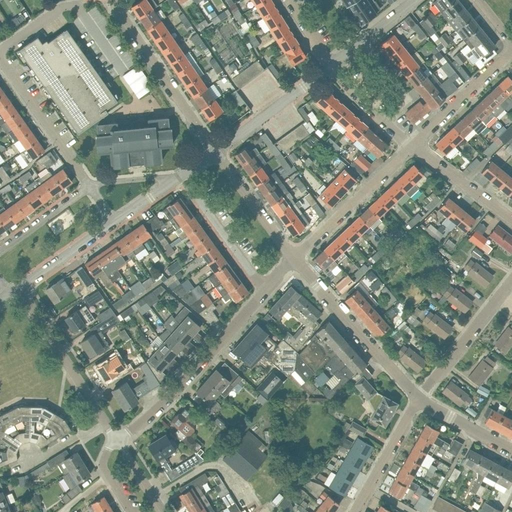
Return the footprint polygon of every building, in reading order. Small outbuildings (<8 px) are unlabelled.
[(152,9),(150,6),(146,0),(141,0),(132,6),(139,18),(152,9)] [(277,9),(271,0),(265,0),(256,6),(263,18),(277,9)] [(347,6),(353,15),(374,1),(373,0),(356,0),(346,7),(347,7),(347,6)] [(455,0),(438,0),(445,8),(455,0)] [(464,9),(457,0),(455,0),(445,8),(453,18),(464,9)] [(374,1),(353,15),(359,24),(376,13),(370,4),(374,2),(374,1)] [(249,6),(239,11),(235,5),(230,8),(236,18),(241,15),(251,9),(249,6)] [(155,13),(152,9),(139,18),(147,29),(160,20),(160,21),(166,17),(160,9),(155,13)] [(228,9),(217,15),(221,21),(232,14),(228,9)] [(284,21),(277,9),(263,18),(271,29),(284,21)] [(453,18),(447,22),(455,31),(460,27),(472,18),(464,9),(453,18)] [(182,22),(187,19),(183,13),(179,16),(182,22)] [(424,19),(420,13),(415,17),(422,26),(434,16),(431,13),(424,19)] [(217,15),(217,16),(211,20),(214,25),(221,21),(217,15)] [(241,15),(236,18),(240,25),(245,22),(241,15)] [(438,21),(434,16),(422,26),(426,31),(430,37),(434,33),(436,32),(431,26),(438,21)] [(15,28),(20,24),(16,18),(10,22),(15,28)] [(479,27),(472,18),(460,27),(468,36),(476,30),(479,27)] [(187,19),(182,22),(187,28),(192,25),(187,19)] [(201,29),(208,25),(205,19),(198,23),(201,29)] [(160,21),(160,20),(147,29),(155,40),(168,32),(160,21)] [(291,33),(284,21),(271,29),(278,41),(291,33)] [(421,29),(416,24),(412,28),(416,33),(421,29)] [(476,30),(468,36),(463,40),(471,49),(487,37),(479,27),(476,30)] [(172,145),(170,128),(168,128),(167,118),(148,119),(149,126),(117,129),(116,123),(108,123),(103,116),(107,113),(105,110),(117,101),(65,29),(47,43),(45,41),(41,44),(36,37),(18,50),(77,135),(93,124),(98,131),(98,135),(96,135),(98,152),(110,151),(112,167),(129,165),(129,164),(144,162),(144,163),(161,162),(159,146),(172,145)] [(421,29),(416,33),(421,39),(426,35),(421,29)] [(176,43),(168,32),(155,40),(163,52),(176,43)] [(251,41),(256,38),(252,32),(247,35),(251,41)] [(434,33),(430,37),(435,42),(439,39),(441,42),(449,36),(445,32),(438,38),(434,33)] [(197,33),(190,38),(196,46),(198,45),(198,44),(203,41),(197,33)] [(299,44),(291,33),(278,41),(285,53),(299,44)] [(401,45),(399,42),(393,34),(381,44),(389,55),(401,45)] [(444,46),(453,39),(450,35),(449,36),(441,42),(444,46)] [(471,49),(465,54),(468,58),(472,55),(477,60),(479,58),(484,64),(496,53),(492,48),(494,46),(487,37),(471,49)] [(256,38),(251,41),(255,47),(260,44),(256,38)] [(198,44),(198,45),(202,51),(207,48),(203,41),(198,44)] [(183,54),(176,43),(163,52),(171,63),(183,54)] [(285,53),(292,64),(306,56),(299,44),(285,53)] [(410,56),(401,45),(389,55),(398,66),(410,56)] [(434,55),(439,51),(434,45),(429,49),(434,55)] [(462,50),(453,57),(455,60),(452,62),(453,64),(456,61),(465,54),(462,50)] [(439,51),(434,55),(438,61),(443,56),(439,51)] [(191,66),(183,54),(171,63),(178,74),(191,66)] [(468,58),(465,54),(456,61),(459,65),(460,64),(468,58)] [(419,67),(410,56),(398,66),(407,76),(419,67)] [(213,67),(218,64),(214,58),(209,61),(213,67)] [(252,64),(257,70),(259,74),(264,70),(257,60),(257,61),(254,62),(252,64)] [(442,65),(441,66),(445,70),(450,66),(447,61),(442,65)] [(459,65),(456,61),(453,64),(466,81),(471,77),(460,64),(459,65)] [(237,68),(233,63),(229,67),(232,71),(237,68)] [(419,67),(407,76),(415,87),(427,77),(422,71),(427,67),(423,63),(419,67)] [(218,64),(213,67),(218,73),(223,70),(218,64)] [(252,64),(247,68),(254,77),(259,74),(257,70),(252,64)] [(276,79),(280,76),(271,64),(267,67),(276,79)] [(153,88),(138,65),(123,76),(139,98),(153,88)] [(199,77),(191,66),(178,74),(186,86),(199,77)] [(242,71),(246,77),(249,81),(254,77),(247,68),(242,71)] [(442,74),(438,69),(427,77),(415,87),(424,98),(440,84),(436,79),(442,74)] [(242,71),(237,75),(244,85),(249,81),(246,77),(242,71)] [(431,107),(433,109),(464,83),(458,75),(455,72),(451,76),(440,84),(424,98),(427,102),(431,107)] [(237,75),(232,79),(240,88),(244,85),(237,75)] [(511,80),(508,76),(499,85),(511,98),(511,80)] [(207,88),(199,77),(186,86),(194,97),(207,88)] [(511,102),(511,98),(499,85),(490,93),(505,109),(511,102)] [(214,100),(207,88),(194,97),(202,108),(214,100)] [(245,102),(236,90),(232,94),(240,105),(245,102)] [(336,99),(326,90),(316,102),(326,111),(336,99)] [(0,110),(11,103),(4,93),(0,96),(0,110)] [(505,109),(490,93),(481,102),(494,116),(496,117),(505,109)] [(337,120),(347,109),(336,99),(326,111),(337,120)] [(202,108),(210,120),(222,111),(214,100),(202,108)] [(413,123),(416,120),(427,111),(431,107),(427,102),(423,106),(419,102),(406,113),(413,123)] [(481,102),(471,110),(481,120),(480,120),(485,125),(494,116),(481,102)] [(17,112),(11,103),(0,110),(0,112),(6,120),(17,112)] [(309,118),(306,113),(301,107),(297,110),(305,121),(307,120),(309,118)] [(347,129),(357,118),(347,109),(337,120),(347,129)] [(481,120),(471,110),(462,119),(472,129),(477,134),(482,130),(477,124),(480,120),(481,120)] [(17,112),(6,120),(3,123),(9,132),(24,122),(17,112)] [(357,138),(367,127),(357,118),(347,129),(357,138)] [(472,129),(462,119),(453,127),(463,137),(472,129)] [(307,120),(305,121),(302,124),(309,133),(314,129),(307,120)] [(19,139),(31,131),(24,122),(9,132),(9,133),(13,130),(19,139)] [(309,133),(302,124),(297,127),(304,137),(309,133)] [(292,131),(292,132),(299,141),(304,137),(297,127),(292,131)] [(367,147),(378,136),(367,127),(357,138),(367,147)] [(463,137),(453,127),(444,136),(454,146),(463,137)] [(501,134),(505,138),(501,142),(504,145),(511,137),(511,135),(507,129),(501,134)] [(31,131),(19,139),(23,145),(19,147),(22,151),(26,148),(37,140),(31,131)] [(287,134),(287,135),(294,144),(299,141),(292,132),(292,131),(287,134)] [(265,142),(270,139),(265,133),(261,136),(265,142)] [(282,138),(282,139),(289,148),(294,144),(287,135),(287,134),(282,138)] [(378,157),(388,145),(378,136),(367,147),(364,151),(368,154),(371,151),(378,157)] [(444,136),(435,144),(445,154),(454,146),(444,136)] [(331,147),(335,142),(329,137),(325,142),(331,147)] [(282,138),(277,142),(284,151),(289,148),(282,139),(282,138)] [(271,141),(270,139),(265,142),(267,144),(276,156),(280,153),(271,141)] [(22,151),(19,153),(28,165),(33,158),(36,156),(45,150),(37,140),(26,148),(22,151)] [(489,146),(493,150),(498,145),(494,141),(489,146)] [(335,142),(331,147),(341,157),(345,152),(335,142)] [(493,150),(489,146),(483,151),(487,156),(493,150)] [(255,147),(249,152),(246,147),(235,155),(242,165),(259,153),(255,147)] [(50,151),(47,154),(50,158),(43,163),(43,164),(44,163),(47,168),(57,161),(50,151)] [(475,151),(470,156),(468,153),(464,155),(471,163),(474,167),(483,159),(475,151)] [(288,156),(293,162),(298,159),(293,152),(288,156)] [(260,167),(266,163),(259,153),(242,165),(249,175),(260,167)] [(283,166),(287,163),(280,153),(276,156),(283,166)] [(47,154),(42,157),(38,160),(41,165),(43,164),(43,163),(50,158),(47,154)] [(363,158),(360,155),(355,161),(359,165),(356,169),(361,174),(370,165),(363,158)] [(307,168),(312,162),(308,157),(302,163),(307,168)] [(359,165),(355,161),(354,160),(351,164),(356,169),(359,165)] [(491,161),(481,173),(487,178),(488,177),(491,180),(500,168),(491,161)] [(287,163),(283,166),(287,172),(292,169),(287,163)] [(474,167),(471,163),(466,168),(469,172),(474,167)] [(356,180),(351,175),(354,172),(347,165),(335,178),(347,189),(356,180)] [(423,175),(414,165),(405,173),(414,183),(423,175)] [(0,175),(5,182),(10,178),(2,166),(0,167),(0,175)] [(267,177),(260,167),(249,175),(257,185),(267,177)] [(499,188),(509,176),(500,168),(491,180),(494,182),(493,183),(499,188)] [(62,169),(53,176),(52,176),(61,189),(71,182),(62,169)] [(27,179),(32,176),(28,171),(24,175),(27,179)] [(49,171),(40,178),(43,183),(52,196),(61,189),(52,176),(53,176),(49,171)] [(282,182),(274,172),(267,177),(257,185),(264,195),(275,187),(282,182)] [(511,172),(509,176),(499,188),(505,193),(506,192),(509,195),(511,190),(511,172)] [(414,183),(405,173),(396,182),(405,192),(405,191),(410,197),(419,188),(414,183)] [(39,177),(35,181),(30,184),(42,203),(52,196),(43,183),(40,178),(39,177)] [(297,186),(302,183),(297,177),(292,180),(297,186)] [(347,189),(335,178),(327,187),(336,195),(339,198),(347,189)] [(264,195),(271,205),(282,197),(289,192),(282,182),(275,187),(264,195)] [(396,200),(401,205),(410,197),(405,191),(405,192),(396,182),(387,190),(396,200)] [(302,183),(297,186),(301,192),(306,189),(302,183)] [(42,203),(30,184),(25,187),(29,193),(24,197),(33,209),(42,203)] [(339,198),(336,195),(327,187),(316,198),(323,206),(326,202),(330,207),(339,198)] [(396,200),(387,190),(378,199),(387,209),(396,200)] [(282,197),(271,205),(279,215),(290,207),(295,203),(292,199),(293,198),(289,192),(282,197)] [(309,193),(304,196),(308,202),(313,198),(309,193)] [(435,205),(440,200),(433,193),(428,197),(435,205)] [(33,209),(24,197),(15,204),(24,216),(33,209)] [(428,198),(430,201),(425,206),(429,211),(435,205),(428,197),(428,198)] [(448,197),(446,200),(437,210),(447,217),(457,205),(448,197)] [(187,207),(180,198),(162,210),(169,220),(187,207)] [(378,199),(368,208),(377,218),(378,217),(387,209),(378,199)] [(295,203),(290,207),(279,215),(286,225),(297,217),(302,213),(295,203)] [(316,203),(312,206),(316,212),(320,208),(318,206),(316,203)] [(24,216),(15,204),(5,210),(14,223),(24,216)] [(456,225),(466,212),(457,205),(447,217),(456,225)] [(0,209),(0,222),(5,230),(14,223),(5,210),(3,207),(0,209)] [(176,229),(193,217),(187,207),(169,220),(176,229)] [(377,218),(368,208),(359,216),(373,230),(382,221),(378,217),(377,218)] [(465,233),(476,220),(466,212),(456,225),(465,233)] [(297,217),(286,225),(293,235),(304,227),(300,222),(305,218),(302,213),(297,217)] [(413,218),(417,222),(422,217),(418,213),(413,218)] [(157,228),(162,224),(155,215),(151,219),(154,223),(157,228)] [(373,230),(359,216),(351,224),(360,234),(364,239),(373,230)] [(188,235),(200,226),(193,217),(176,229),(175,230),(181,240),(188,235)] [(417,222),(413,218),(407,223),(411,228),(417,222)] [(481,235),(487,228),(480,222),(474,230),(475,231),(469,238),(480,247),(488,254),(492,248),(484,242),(486,239),(481,235)] [(142,224),(132,231),(140,242),(141,242),(151,235),(148,232),(142,224)] [(360,234),(351,224),(342,233),(351,243),(360,234)] [(432,235),(437,229),(430,224),(425,229),(432,235)] [(194,245),(207,236),(200,226),(188,235),(194,245)] [(511,253),(511,251),(511,236),(497,226),(490,236),(511,253)] [(432,235),(439,241),(444,235),(437,229),(432,235)] [(405,233),(404,234),(400,230),(394,235),(401,242),(408,236),(405,233)] [(140,242),(132,231),(123,237),(135,256),(145,249),(141,242),(140,242)] [(342,233),(333,241),(342,251),(351,243),(342,233)] [(401,242),(394,235),(389,240),(396,248),(401,242)] [(207,236),(194,245),(198,249),(194,252),(198,256),(214,245),(207,236)] [(135,256),(123,237),(113,244),(126,263),(135,256)] [(450,250),(455,245),(449,239),(444,245),(450,250)] [(323,250),(326,253),(333,260),(334,261),(337,265),(347,256),(342,251),(333,241),(323,250)] [(172,247),(168,242),(163,246),(166,250),(167,251),(172,247)] [(126,263),(113,244),(103,251),(116,269),(126,263)] [(208,263),(221,254),(214,245),(198,256),(196,257),(199,262),(204,259),(208,263)] [(432,246),(429,250),(436,256),(439,253),(432,246)] [(170,262),(177,257),(174,253),(175,251),(172,247),(167,251),(166,250),(163,253),(170,262)] [(377,252),(381,256),(386,251),(382,247),(377,252)] [(479,260),(483,253),(475,247),(470,254),(479,260)] [(158,256),(161,254),(157,248),(148,254),(155,263),(160,259),(158,256)] [(315,259),(317,262),(324,268),(322,270),(332,282),(337,278),(331,271),(337,265),(334,261),(333,260),(326,253),(323,250),(315,259)] [(116,269),(103,251),(94,257),(107,276),(116,269)] [(381,256),(377,252),(371,257),(375,262),(381,256)] [(227,264),(221,254),(208,263),(214,273),(222,267),(227,264)] [(95,279),(99,277),(106,288),(112,283),(107,276),(94,257),(85,264),(95,279)] [(474,264),(470,261),(466,266),(464,268),(468,272),(467,272),(477,280),(485,286),(493,276),(490,274),(485,270),(475,262),(474,264)] [(172,276),(174,274),(179,270),(174,263),(167,268),(172,276)] [(441,265),(441,266),(436,263),(432,269),(446,279),(451,272),(441,265)] [(227,264),(222,267),(214,273),(208,278),(215,287),(234,273),(227,264)] [(359,269),(363,274),(368,268),(364,264),(359,269)] [(88,287),(93,283),(81,266),(76,270),(88,287)] [(363,274),(359,269),(353,274),(358,279),(363,274)] [(154,283),(160,279),(163,274),(160,270),(150,277),(154,283)] [(222,296),(241,282),(234,273),(215,287),(218,292),(222,296)] [(167,286),(177,278),(174,274),(172,276),(163,282),(167,286)] [(354,281),(349,276),(337,288),(341,292),(354,281)] [(140,284),(144,290),(154,283),(150,277),(140,284)] [(63,278),(46,290),(54,302),(71,290),(63,278)] [(376,289),(381,284),(377,279),(372,284),(376,289)] [(236,301),(248,292),(241,282),(222,296),(225,301),(232,296),(236,301)] [(181,297),(187,292),(181,283),(172,289),(181,297)] [(144,290),(140,284),(133,289),(137,294),(144,290)] [(156,296),(165,289),(161,285),(152,291),(156,296)] [(287,309),(305,326),(295,338),(288,331),(281,338),(289,345),(296,352),(303,345),(302,344),(319,326),(314,322),(321,313),(291,286),(269,310),(278,319),(287,309)] [(356,306),(365,299),(354,286),(347,293),(349,296),(345,300),(353,309),(356,306)] [(386,296),(391,292),(386,286),(381,290),(386,296)] [(453,290),(449,286),(442,294),(464,312),(472,302),(464,296),(455,288),(453,290)] [(131,289),(121,296),(122,297),(126,302),(135,296),(131,289)] [(192,290),(187,293),(187,292),(181,297),(189,305),(198,299),(192,290)] [(84,300),(89,306),(102,298),(97,291),(84,300)] [(156,296),(152,291),(143,298),(147,302),(146,303),(149,306),(159,300),(156,296)] [(391,292),(386,296),(391,302),(396,298),(391,292)] [(373,308),(378,303),(370,294),(365,299),(356,306),(353,309),(361,318),(364,315),(373,308)] [(125,303),(121,298),(112,304),(116,309),(125,303)] [(147,302),(143,298),(138,301),(142,306),(146,303),(147,302)] [(207,307),(200,298),(198,299),(189,305),(198,313),(207,307)] [(75,312),(65,318),(75,332),(84,325),(85,327),(95,319),(85,305),(75,312)] [(129,315),(134,311),(131,306),(125,310),(129,315)] [(174,318),(176,321),(176,322),(192,336),(196,331),(200,327),(195,322),(198,318),(185,306),(174,318)] [(207,307),(198,313),(213,325),(218,320),(208,306),(207,307)] [(373,325),(381,317),(373,308),(364,315),(361,318),(369,328),(373,325)] [(416,318),(421,311),(417,308),(406,321),(415,327),(419,322),(416,318)] [(116,316),(119,321),(129,315),(125,310),(116,316)] [(422,320),(427,323),(426,324),(444,338),(452,328),(444,322),(434,314),(433,315),(429,312),(422,320)] [(120,322),(119,321),(116,316),(114,313),(90,329),(93,334),(81,342),(90,356),(98,351),(100,354),(111,347),(102,334),(120,322)] [(385,336),(392,330),(381,317),(373,325),(369,328),(378,337),(382,333),(385,336)] [(310,339),(299,354),(296,352),(294,369),(306,380),(324,364),(337,352),(347,343),(328,321),(321,328),(318,329),(317,331),(310,339)] [(164,326),(167,329),(170,334),(171,334),(184,345),(192,336),(176,322),(171,327),(168,324),(164,326)] [(280,369),(288,377),(294,369),(296,352),(289,345),(284,351),(266,334),(267,333),(257,324),(233,350),(240,357),(249,365),(265,348),(270,352),(266,358),(280,369)] [(403,336),(410,329),(405,324),(398,331),(403,336)] [(511,325),(510,328),(509,327),(495,344),(503,351),(505,352),(511,342),(511,325)] [(171,334),(170,334),(167,329),(158,336),(163,343),(176,354),(184,345),(171,334)] [(155,343),(152,346),(156,351),(168,362),(176,354),(163,343),(159,347),(155,343)] [(367,364),(347,343),(337,352),(324,364),(340,380),(324,395),(328,399),(350,379),(364,367),(367,364)] [(401,358),(418,371),(425,361),(417,355),(408,348),(407,349),(403,345),(399,351),(403,355),(401,358)] [(168,362),(156,351),(149,359),(161,371),(168,362)] [(106,380),(116,374),(112,368),(120,362),(116,355),(108,361),(98,367),(106,380)] [(487,357),(484,361),(482,360),(469,377),(478,385),(492,368),(496,363),(487,357)] [(136,368),(139,366),(136,360),(125,367),(129,373),(136,368)] [(145,362),(139,366),(136,368),(144,381),(135,386),(132,382),(129,381),(125,383),(113,390),(125,410),(128,407),(129,408),(131,407),(130,406),(137,401),(136,399),(159,384),(145,362)] [(242,378),(225,362),(217,371),(216,369),(206,381),(219,392),(218,392),(221,395),(224,398),(242,378)] [(364,367),(350,379),(354,384),(368,399),(376,391),(366,380),(372,375),(364,367)] [(267,378),(256,390),(260,393),(268,400),(269,399),(277,389),(284,381),(273,371),(267,378)] [(196,392),(200,395),(203,399),(198,404),(209,414),(215,408),(217,409),(219,408),(220,405),(219,403),(213,398),(218,392),(219,392),(206,381),(196,392)] [(443,392),(460,405),(462,402),(467,405),(471,399),(467,396),(468,395),(450,382),(443,392)] [(490,390),(480,385),(477,392),(486,397),(490,390)] [(370,401),(372,399),(379,403),(370,418),(384,426),(397,403),(383,395),(383,396),(376,392),(376,391),(368,399),(370,401)] [(260,393),(256,398),(264,404),(268,400),(260,393)] [(19,405),(17,406),(7,412),(14,425),(22,421),(26,421),(25,432),(19,434),(23,443),(30,442),(30,432),(30,406),(19,406),(19,405)] [(44,407),(42,406),(30,406),(30,432),(34,432),(34,421),(39,421),(46,425),(53,412),(44,407)] [(488,407),(484,415),(487,417),(484,423),(495,429),(503,415),(496,411),(492,409),(488,407)] [(181,413),(177,413),(170,421),(178,429),(174,433),(189,447),(191,448),(196,443),(194,439),(191,436),(194,431),(194,424),(197,420),(192,415),(185,409),(181,413)] [(511,414),(505,411),(503,415),(495,429),(506,434),(511,423),(511,414)] [(0,434),(11,442),(19,447),(23,443),(19,434),(13,438),(4,432),(7,428),(14,425),(7,412),(0,415),(0,434)] [(46,425),(53,430),(56,433),(46,439),(41,434),(36,443),(40,448),(71,429),(65,420),(65,419),(64,418),(63,418),(53,412),(46,425)] [(346,422),(342,428),(347,431),(348,428),(363,437),(367,429),(353,421),(350,424),(346,422)] [(426,424),(420,435),(424,437),(425,438),(432,442),(441,447),(446,450),(450,444),(436,436),(438,431),(426,424)] [(267,456),(257,448),(261,443),(248,431),(223,459),(246,479),(267,456)] [(0,439),(8,445),(11,442),(0,434),(0,439)] [(151,449),(161,465),(166,461),(168,460),(165,455),(174,449),(168,440),(165,435),(148,445),(151,449)] [(432,442),(425,438),(424,437),(420,435),(414,446),(417,448),(426,453),(432,442)] [(340,444),(348,449),(352,443),(345,437),(340,444)] [(373,446),(364,441),(357,438),(350,450),(364,458),(367,453),(368,454),(373,446)] [(456,456),(463,444),(454,439),(447,451),(456,456)] [(431,464),(434,458),(426,453),(417,448),(414,446),(407,458),(411,460),(419,465),(428,469),(431,464)] [(446,450),(441,447),(436,456),(441,459),(446,450)] [(470,449),(468,454),(465,458),(462,463),(473,469),(480,455),(470,449)] [(362,463),(364,458),(350,450),(343,462),(358,471),(363,463),(362,463)] [(0,466),(18,460),(17,453),(6,452),(7,459),(0,461),(0,466)] [(63,460),(70,471),(83,463),(77,452),(69,457),(63,460)] [(47,461),(47,462),(50,467),(50,468),(61,461),(57,455),(47,461)] [(477,471),(477,478),(475,482),(471,491),(475,493),(479,484),(480,484),(485,475),(484,475),(492,461),(480,455),(473,469),(477,471)] [(413,475),(419,465),(411,460),(407,458),(401,468),(405,470),(413,475)] [(503,467),(492,461),(484,475),(485,475),(496,481),(503,467)] [(50,467),(47,462),(38,468),(40,472),(50,467)] [(170,481),(192,467),(190,465),(184,462),(172,470),(166,473),(170,481)] [(354,478),(358,471),(343,462),(336,474),(347,480),(350,482),(353,478),(354,478)] [(90,474),(83,463),(70,471),(64,475),(67,479),(73,476),(77,482),(90,474)] [(428,469),(434,473),(437,467),(431,464),(428,469)] [(508,487),(511,478),(511,471),(503,467),(496,481),(508,487)] [(405,470),(401,468),(395,480),(399,482),(407,487),(415,491),(421,494),(432,501),(438,489),(434,488),(431,494),(418,486),(419,485),(410,480),(413,475),(405,470)] [(455,482),(461,471),(454,468),(448,479),(455,482)] [(434,473),(428,469),(425,475),(431,478),(434,473)] [(204,473),(188,483),(191,488),(179,495),(185,505),(203,494),(198,486),(209,479),(204,473)] [(350,482),(347,480),(336,474),(329,487),(344,495),(349,488),(348,487),(350,482)] [(17,478),(20,486),(27,484),(24,476),(17,478)] [(399,482),(395,480),(388,491),(392,493),(397,496),(400,498),(407,487),(399,482)] [(0,482),(0,508),(9,504),(3,491),(0,482)] [(223,482),(218,485),(221,490),(217,492),(221,497),(229,492),(223,482)] [(480,496),(484,487),(480,484),(479,484),(475,493),(480,496)] [(67,493),(68,495),(71,498),(71,499),(81,491),(77,485),(76,485),(72,488),(67,493)] [(412,497),(418,499),(413,507),(421,511),(425,511),(432,501),(421,494),(415,491),(412,497)] [(235,502),(234,500),(229,492),(221,497),(227,507),(235,502)] [(328,496),(323,492),(315,501),(321,505),(320,506),(327,511),(332,511),(339,504),(331,498),(329,495),(328,496)] [(34,493),(32,499),(35,504),(40,506),(41,501),(39,495),(34,493)] [(189,511),(196,511),(209,504),(203,494),(185,505),(189,511)] [(104,496),(100,499),(91,504),(95,511),(100,511),(106,509),(110,506),(104,496)] [(285,497),(279,505),(285,509),(288,511),(289,511),(293,508),(291,501),(285,497)] [(438,511),(444,500),(438,497),(433,508),(438,511)] [(304,510),(304,509),(308,504),(303,500),(299,505),(304,510)] [(438,511),(440,511),(443,511),(449,503),(444,500),(438,511)] [(241,511),(235,502),(227,507),(229,511),(241,511)] [(485,502),(479,511),(501,511),(502,511),(505,506),(502,504),(500,505),(498,509),(485,502)] [(443,511),(450,511),(454,505),(449,503),(443,511)]
